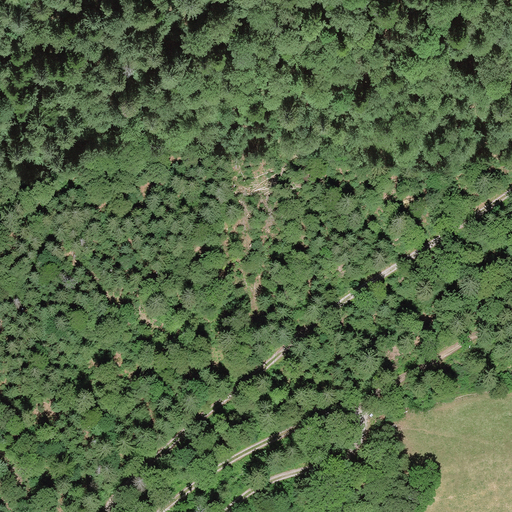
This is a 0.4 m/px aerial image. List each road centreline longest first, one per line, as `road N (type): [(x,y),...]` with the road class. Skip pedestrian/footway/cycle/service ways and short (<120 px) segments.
road 1 (track): [(108,511),(154,457),(330,311),(511,191)]
road 2 (track): [(511,316),(373,395),(358,412),(363,437),(339,464),(257,485),(225,511)]
road 3 (track): [(358,412),(320,415),(218,467),(156,511)]
